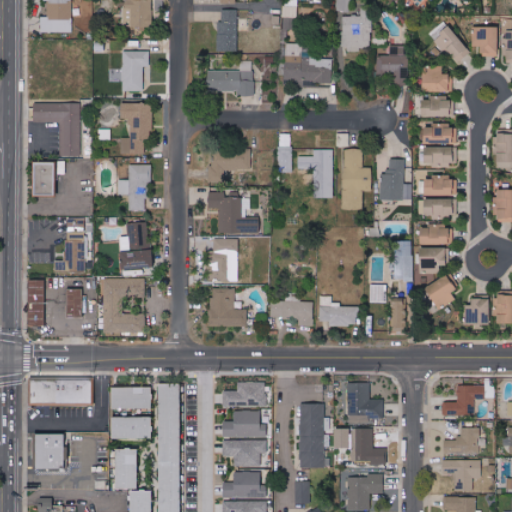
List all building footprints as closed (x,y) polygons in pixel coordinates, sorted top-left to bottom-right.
[(42,32),(72,32),(72,0),(46,0),(47,16),(42,16),(42,32)] [(152,0),(125,0),(125,26),(152,27),(152,0)] [(337,0),(336,10),(350,12),(351,0),(337,0)] [(283,17),(297,17),(298,6),(283,5),(283,17)] [(343,16),(342,51),(360,52),(360,47),(371,47),(372,8),(361,8),(361,16),(343,16)] [(218,21),(219,51),(239,50),(238,9),(222,10),(223,21),(218,21)] [(258,26),(280,26),(280,14),(258,14),(258,26)] [(293,18),(283,18),(283,38),(293,38),(293,18)] [(503,62),(511,62),(511,20),(508,20),(507,37),(504,37),(503,62)] [(460,63),(472,51),(446,22),(432,36),(449,54),(451,53),(460,63)] [(498,27),(473,27),(473,46),(482,46),(482,57),(498,57),(498,27)] [(332,59),(307,58),(307,44),(286,44),(285,83),(316,85),(316,83),(331,83),(332,59)] [(409,55),(400,54),(400,47),(391,46),(391,56),(378,55),(377,75),(394,76),(394,84),(408,84),(409,55)] [(150,51),(123,51),(124,91),(144,90),(144,66),(150,66),(150,51)] [(209,70),(208,92),(238,93),(238,95),(254,96),(254,61),(241,60),(241,70),(209,70)] [(450,91),(451,74),(443,74),(443,66),(425,66),(424,90),(450,91)] [(452,117),(452,99),(424,98),(424,116),(452,117)] [(81,103),(35,102),(35,121),(61,122),(60,156),(81,156),(81,103)] [(153,103),(122,103),(122,118),(130,118),(130,138),(122,138),(122,156),(145,156),(145,139),(152,139),(153,103)] [(425,143),(454,144),(454,125),(426,125),(425,143)] [(511,162),(511,129),(499,130),(499,163),(511,162)] [(293,171),(292,133),(279,133),(279,172),(293,171)] [(349,146),(349,133),(338,133),(338,146),(349,146)] [(454,147),(426,146),(425,164),(453,165),(454,147)] [(372,191),(373,167),(363,167),(364,149),(344,148),(343,209),(364,209),(364,191),(372,191)] [(333,149),(314,149),(314,156),(298,156),(299,169),(315,168),(315,197),(334,197),(333,149)] [(252,170),(252,150),(212,150),(211,182),(226,182),(226,169),(252,170)] [(382,199),(412,199),(412,184),(405,184),(405,158),(390,159),(390,172),(381,172),(382,199)] [(56,195),(57,162),(36,162),(35,194),(56,195)] [(130,210),(149,210),(150,165),(130,165),(130,180),(119,180),(119,195),(130,195),(130,210)] [(426,195),(454,195),(454,177),(426,177),(426,195)] [(511,189),(497,189),(497,204),(497,221),(511,221),(511,189)] [(260,233),(260,217),(249,217),(249,198),(226,197),(226,192),(209,192),(209,207),(220,207),(220,233),(260,233)] [(426,216),(455,215),(454,198),(426,199),(426,216)] [(86,271),(86,219),(67,219),(67,261),(55,261),(56,272),(86,271)] [(152,268),(150,222),(128,223),(129,237),(122,237),(123,269),(152,268)] [(422,225),(421,243),(450,244),(451,227),(422,225)] [(239,239),(215,238),(214,262),(209,262),(209,279),(239,280),(239,239)] [(412,240),(395,241),(395,280),(413,280),(412,240)] [(447,247),(421,247),(421,272),(440,272),(440,265),(447,265),(447,247)] [(456,298),(453,292),(458,289),(449,275),(427,288),(439,308),(456,298)] [(105,332),(146,332),(145,313),(123,314),(123,297),(146,297),(146,278),(104,279),(105,332)] [(31,326),(46,325),(45,280),(30,280),(31,326)] [(247,326),(248,309),(235,309),(236,288),(211,288),(211,326),(247,326)] [(83,289),(68,289),(68,317),(84,317),(83,289)] [(511,322),(511,290),(499,290),(499,298),(496,298),(496,323),(511,322)] [(315,302),(300,301),(300,297),(295,296),(295,301),(273,300),(272,317),(300,318),(300,325),(314,326),(315,302)] [(330,325),(359,326),(359,305),(333,305),(333,296),(321,296),(321,321),(330,321),(330,325)] [(393,326),(405,327),(406,298),(394,297),(393,326)] [(33,406),(94,405),(93,379),(32,380),(33,406)] [(224,391),(224,407),(267,406),(266,382),(238,382),(239,390),(224,391)] [(371,382),(350,382),(350,422),(370,422),(370,418),(385,418),(385,399),(371,399),(371,382)] [(182,511),(182,383),(160,384),(160,511),(182,511)] [(444,402),(444,415),(475,414),(475,399),(486,399),(486,385),(458,386),(458,402),(444,402)] [(115,386),(114,408),(153,408),(153,387),(115,386)] [(325,404),(302,403),(300,467),(325,467),(326,463),(327,463),(327,447),(330,447),(330,435),(324,434),(325,404)] [(267,437),(268,424),(261,424),(261,411),(235,410),(235,421),(224,421),(224,437),(267,437)] [(153,416),(114,417),(114,439),(153,438),(153,416)] [(480,428),(460,427),(460,440),(445,440),(445,453),(480,454),(480,446),(486,446),(486,439),(480,438),(480,428)] [(353,462),(386,462),(387,448),(374,448),(375,428),(354,428),(353,462)] [(66,433),(38,434),(38,469),(66,468),(66,433)] [(267,440),(224,440),(224,456),(236,456),(236,466),(262,466),(262,453),(267,452),(267,440)] [(139,449),(118,449),(117,488),(139,489),(139,449)] [(482,460),(443,460),(443,474),(456,474),(456,491),(474,491),(474,479),(482,479),(482,460)] [(262,471),(236,472),(236,482),(224,482),(224,498),(268,497),(267,484),(262,484),(262,471)] [(384,475),(349,475),(349,510),(371,510),(371,493),(385,493),(384,475)] [(296,503),(311,504),(311,481),(296,481),(296,503)] [(132,511),(153,511),(154,491),(132,491),(132,511)] [(481,511),(482,510),(477,510),(477,497),(445,497),(445,510),(459,510),(458,511),(481,511)] [(54,498),(41,498),(40,511),(64,511),(64,505),(54,505),(54,498)] [(267,511),(268,502),(224,500),(223,511),(267,511)]
